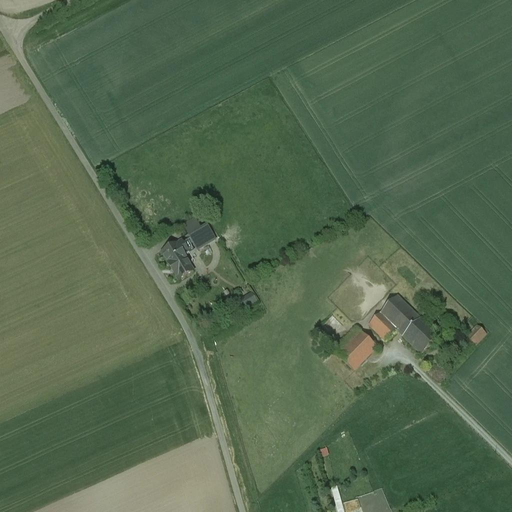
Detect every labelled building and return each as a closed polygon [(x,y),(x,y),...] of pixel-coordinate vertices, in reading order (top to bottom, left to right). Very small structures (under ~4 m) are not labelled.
[(207,228),(190,238),(198,251),(215,241),(207,228)] [(182,243),(178,246),(183,254),(187,252),(182,243)] [(178,246),(178,245),(163,254),(178,281),(194,272),(183,254),(178,246)] [(397,298),(369,327),(386,344),(398,332),(390,325),(407,308),(397,298)] [(420,320),(407,308),(390,325),(398,332),(422,356),(439,338),(421,320),(420,320)] [(478,327),(467,339),(475,347),(487,336),(478,327)] [(357,329),(333,353),(354,373),(378,349),(357,329)]
